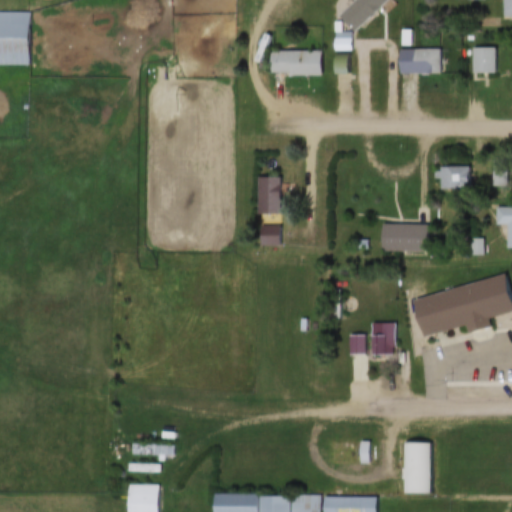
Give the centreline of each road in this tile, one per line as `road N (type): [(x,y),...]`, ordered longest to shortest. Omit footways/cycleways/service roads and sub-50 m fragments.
road 1 (residential): [(277,124),(511,123)]
road 2 (residential): [(389,405),(204,433)]
road 3 (residential): [(511,405),(389,405)]
